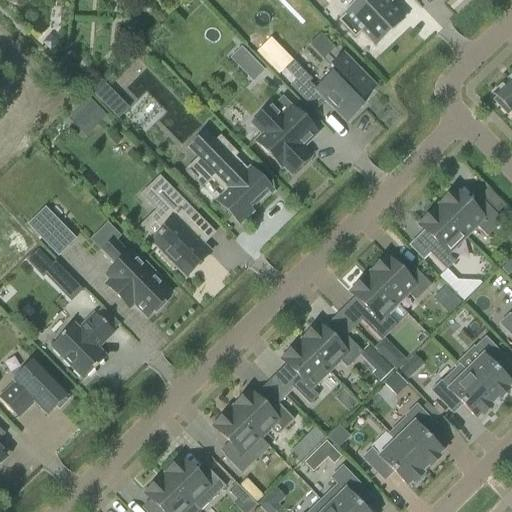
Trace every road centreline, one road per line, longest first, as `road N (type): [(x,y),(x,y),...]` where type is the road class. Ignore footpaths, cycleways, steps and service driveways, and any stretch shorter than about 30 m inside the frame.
road 1 (residential): [(462,119),(61,511)]
road 2 (residential): [(462,119),(448,99),(457,70),(511,19)]
